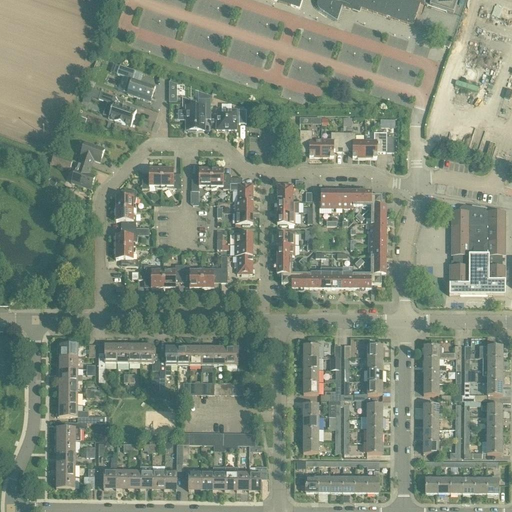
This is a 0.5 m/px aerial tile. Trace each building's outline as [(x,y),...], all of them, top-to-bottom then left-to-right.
[(271,0),(299,9),(302,0),(271,0)] [(318,0),(317,3),(317,5),(317,7),(318,9),(320,10),(337,22),(342,7),(352,11),(353,9),(358,10),(359,8),(413,26),(420,4),(424,5),(426,0),(318,0)] [(457,0),(427,0),(426,6),(453,15),(457,0)] [(114,65),(111,74),(117,76),(128,80),(124,93),(128,95),(128,96),(150,104),(156,89),(133,81),(136,73),(120,67),(114,65)] [(114,106),(109,120),(115,122),(115,123),(125,126),(131,128),(134,121),(135,120),(134,120),(137,113),(122,108),(124,101),(102,93),(99,101),(114,106)] [(188,132),(188,134),(197,134),(197,132),(205,132),(205,117),(211,117),(211,101),(199,101),(199,108),(186,108),(186,113),(185,113),(185,122),(186,122),(186,132),(188,132)] [(217,112),(217,132),(224,132),(225,132),(229,132),(230,132),(237,132),(237,112),(217,112)] [(300,133),(299,151),(309,151),(309,154),(309,159),(321,159),(321,142),(314,142),(312,140),(312,133),(300,132),(300,133)] [(333,155),(343,155),(343,135),(331,135),(331,142),(321,142),(321,159),(333,160),(333,155)] [(352,159),(364,160),(365,142),(355,142),(355,135),(343,135),(343,155),(352,155),(352,159)] [(386,155),(387,135),(374,135),(374,142),(365,142),(364,160),(377,160),(377,155),(386,155)] [(86,145),(79,164),(90,168),(93,162),(100,165),(105,151),(86,145)] [(88,176),(90,168),(79,164),(71,161),(70,164),(78,167),(72,185),(91,192),(96,178),(88,176)] [(156,190),(161,192),(162,171),(149,171),(149,176),(142,176),(142,191),(150,191),(150,189),(156,189),(156,190)] [(162,171),(161,192),(167,190),(173,191),(181,191),(181,176),(174,176),(174,171),(162,171)] [(192,179),(192,194),(200,194),(200,189),(206,189),(206,191),(211,192),(212,171),(199,171),(199,177),(199,179),(192,179)] [(212,171),(211,192),(217,191),(217,189),(223,189),(223,192),(231,192),(231,180),(231,179),(224,179),(224,177),(224,171),(212,171)] [(450,268),(450,298),(506,298),(506,268),(502,268),(502,258),(506,258),(506,229),(506,214),(511,196),(511,195),(461,179),(456,194),(451,195),(451,213),(452,213),(452,214),(453,214),(453,228),(452,228),(452,229),(453,229),(452,257),(452,258),(458,258),(457,262),(456,263),(454,263),(453,265),(452,266),(451,268),(450,268)] [(230,193),(238,193),(238,204),(235,204),(235,205),(253,205),(253,186),(243,186),(243,180),(231,180),(231,192),(230,193)] [(278,187),(278,205),(293,205),(293,187),(278,187)] [(116,211),(136,212),(136,211),(136,208),(135,206),(136,204),(136,202),(136,201),(136,199),(136,192),(122,192),(122,199),(116,199),(116,211)] [(321,211),(327,211),(326,213),(331,214),(332,211),(332,193),(321,193),(321,211)] [(332,193),(332,211),(342,211),(342,193),(332,193)] [(342,193),(342,211),(354,211),(354,209),(354,193),(342,193)] [(372,193),(354,193),(354,209),(372,209),(382,198),(372,198),(372,193)] [(382,208),(382,198),(372,209),(372,226),(387,226),(387,208),(382,208)] [(235,205),(235,216),(253,216),(253,205),(235,205)] [(278,205),(278,215),(295,216),(295,215),(298,215),(299,205),(293,205),(278,205)] [(121,224),(121,230),(124,230),(136,230),(136,223),(134,223),(134,217),(135,217),(136,215),(136,212),(116,211),(116,223),(121,224)] [(295,227),(295,216),(278,215),(278,227),(280,227),(280,228),(288,228),(288,227),(295,227)] [(253,216),(235,216),(235,226),(242,226),(242,228),(251,228),(251,227),(253,227),(253,216)] [(387,226),(372,226),(369,226),(369,236),(387,237),(387,226)] [(116,237),(116,250),(136,250),(136,248),(136,245),(135,244),(137,244),(138,238),(136,238),(136,230),(124,230),(124,237),(121,237),(116,237)] [(235,236),(235,247),(253,247),(253,236),(251,236),(251,235),(242,235),(242,236),(235,236)] [(278,236),(278,247),(295,248),(295,237),(288,237),(288,235),(280,235),(280,236),(278,236)] [(369,236),(369,247),(386,248),(387,237),(369,236)] [(235,258),(238,258),(253,258),(253,247),(235,247),(235,258)] [(278,247),(278,258),(293,258),(295,258),(295,248),(278,247)] [(386,259),(386,248),(369,247),(369,259),(371,259),(386,259)] [(121,262),(121,269),(138,269),(138,262),(133,262),(133,256),(135,256),(135,255),(136,252),(136,250),(116,250),(116,262),(121,262)] [(253,258),(238,258),(238,265),(235,265),(234,269),(238,269),(238,276),(253,276),(253,258)] [(282,277),(282,287),(293,276),(293,258),(278,258),(277,277),(282,277)] [(371,259),(371,277),(382,287),(382,277),(386,277),(386,259),(371,259)] [(151,290),(163,290),(164,270),(162,270),(160,271),(158,271),(158,273),(152,273),(152,267),(145,267),(144,274),(144,281),(144,282),(150,282),(151,284),(151,290)] [(163,290),(176,290),(176,285),(182,285),(183,267),(176,267),(176,273),(170,273),(170,271),(168,271),(166,270),(164,270),(163,290)] [(190,285),(190,290),(202,291),(202,270),(200,270),(198,271),(196,271),(196,273),(191,273),(191,267),(183,267),(182,285),(190,285)] [(202,270),(202,291),(214,291),(214,285),(214,283),(221,283),(222,271),(214,271),(213,271),(211,271),(209,271),(208,272),(206,271),(204,271),(202,270)] [(332,291),(332,270),(321,270),(321,273),(321,291),(332,291)] [(342,270),(332,270),(332,291),(342,292),(342,270)] [(310,274),(310,276),(310,291),(321,291),(321,273),(315,273),(310,273),(310,274)] [(353,273),(342,273),(342,292),(353,292),(353,276),(353,273)] [(292,287),(292,291),(310,291),(310,276),(293,276),(282,287),(292,287)] [(353,276),(353,292),(372,292),(372,287),(382,287),(371,277),(353,276)] [(142,345),(142,347),(142,349),(141,349),(141,365),(152,366),(151,373),(153,373),(153,385),(159,385),(159,357),(154,357),(154,347),(151,347),(151,346),(142,345)] [(106,346),(106,347),(105,347),(105,355),(99,355),(99,384),(105,385),(105,365),(117,365),(117,349),(118,349),(118,347),(112,347),(112,346),(106,346)] [(130,346),(130,347),(129,347),(129,365),(141,365),(141,349),(142,349),(142,347),(136,347),(136,346),(130,346)] [(78,347),(59,347),(59,352),(62,352),(62,359),(59,359),(78,359),(78,347)] [(117,365),(129,365),(129,347),(124,347),(124,349),(118,349),(117,349),(117,365)] [(166,347),(166,349),(165,349),(165,357),(159,357),(159,385),(159,397),(162,397),(162,391),(166,391),(166,377),(171,377),(171,368),(178,368),(178,352),(178,349),(173,349),(173,347),(166,347)] [(303,347),(303,360),(319,359),(319,347),(317,347),(311,347),(303,347)] [(190,349),(190,368),(202,368),(202,348),(202,349),(196,349),(196,352),(190,352),(190,349)] [(202,368),(202,374),(214,374),(214,368),(214,352),(214,349),(209,349),(209,348),(202,348),(202,368)] [(367,348),(367,360),(382,360),(382,348),(367,348)] [(441,349),(439,349),(439,348),(424,348),(423,360),(439,360),(452,360),(456,360),(460,360),(460,348),(455,348),(455,356),(441,356),(441,349)] [(487,348),(487,360),(503,361),(503,348),(487,348)] [(178,368),(190,368),(190,349),(184,349),(184,352),(178,352),(178,368)] [(214,368),(226,368),(226,352),(226,349),(220,349),(220,352),(214,352),(214,368)] [(226,368),(238,368),(238,349),(232,349),(232,352),(226,352),(226,368)] [(62,371),(59,371),(78,371),(78,359),(59,359),(59,365),(62,365),(62,371)] [(303,360),(303,372),(319,372),(319,359),(303,360)] [(367,360),(367,372),(382,372),(382,360),(367,360)] [(439,368),(439,360),(423,360),(423,372),(439,372),(439,373),(446,373),(446,368),(439,368)] [(483,360),(483,372),(487,372),(503,373),(503,361),(487,360),(483,360)] [(62,383),(59,383),(78,383),(78,371),(59,371),(59,377),(62,377),(62,383)] [(303,372),(303,384),(318,384),(319,372),(303,372)] [(367,372),(367,384),(382,384),(382,372),(367,372)] [(438,384),(439,373),(439,372),(423,372),(423,384),(438,384)] [(502,385),(503,373),(487,372),(483,372),(483,378),(487,378),(487,384),(502,385)] [(59,395),(78,395),(78,383),(59,383),(59,389),(62,389),(62,395),(59,395)] [(349,396),(349,383),(347,383),(346,385),(344,385),(344,396),(342,396),(342,403),(356,403),(362,403),(362,396),(354,396),(349,396)] [(451,403),(462,403),(462,396),(460,396),(460,383),(458,383),(458,385),(456,385),(455,397),(451,397),(451,403)] [(303,396),(318,396),(318,384),(303,384),(303,396)] [(340,396),(340,384),(335,384),(335,385),(335,396),(330,396),(330,403),(342,403),(342,396),(340,396)] [(382,384),(367,384),(367,397),(382,397),(382,384)] [(438,397),(438,385),(438,384),(423,384),(423,397),(438,397)] [(462,403),(464,403),(469,403),(474,403),(474,397),(469,397),(469,384),(466,384),(466,385),(464,385),(464,396),(462,396),(462,403)] [(487,384),(487,397),(502,397),(502,385),(487,384)] [(59,407),(78,408),(78,395),(59,395),(59,401),(61,401),(61,407),(59,407)] [(303,406),(303,419),(318,419),(318,406),(303,406)] [(87,414),(78,414),(78,408),(59,407),(59,413),(61,413),(61,419),(59,419),(59,420),(79,420),(79,425),(87,425),(87,426),(105,426),(105,419),(87,419),(87,414)] [(367,407),(367,419),(382,419),(382,407),(367,407)] [(423,419),(439,419),(443,419),(443,415),(439,415),(439,407),(423,407),(423,419)] [(487,407),(487,419),(502,419),(502,407),(487,407)] [(303,419),(303,431),(318,431),(318,419),(303,419)] [(344,419),(344,431),(349,431),(353,431),(354,430),(354,427),(353,426),(349,426),(349,419),(344,419)] [(367,419),(367,431),(382,431),(382,419),(367,419)] [(423,419),(423,431),(438,431),(439,419),(423,419)] [(487,419),(487,431),(502,431),(502,419),(487,419)] [(55,436),(55,442),(57,442),(57,443),(80,443),(80,432),(87,432),(87,426),(87,425),(79,425),(64,425),(64,430),(57,430),(57,436),(55,436)] [(303,431),(303,443),(319,443),(318,431),(303,431)] [(367,431),(367,443),(382,443),(382,431),(367,431)] [(423,431),(423,443),(438,443),(438,431),(423,431)] [(474,432),(469,432),(469,431),(464,431),(464,443),(469,443),(469,435),(474,435),(474,432)] [(487,431),(487,443),(502,443),(502,431),(487,431)] [(231,436),(225,436),(225,448),(226,448),(226,453),(237,453),(237,448),(231,448),(231,436)] [(55,448),(55,454),(57,454),(57,455),(75,455),(75,444),(80,444),(80,443),(57,443),(57,448),(55,448)] [(303,443),(303,455),(319,455),(319,443),(303,443)] [(367,443),(367,455),(382,455),(382,443),(367,443)] [(423,443),(423,456),(438,456),(438,443),(423,443)] [(450,454),(450,460),(460,460),(460,443),(455,443),(455,454),(450,454)] [(482,461),(482,456),(469,456),(469,443),(464,443),(464,456),(464,460),(482,461)] [(482,444),(482,448),(487,448),(487,455),(502,456),(502,443),(487,443),(487,444),(482,444)] [(138,447),(129,447),(129,455),(138,455),(138,447)] [(56,466),(75,467),(75,455),(57,455),(56,460),(59,460),(59,466),(56,466)] [(367,471),(379,471),(379,463),(366,463),(366,468),(367,468),(367,471)] [(56,478),(75,479),(75,467),(56,466),(56,472),(59,472),(59,478),(56,478)] [(140,474),(140,492),(145,493),(145,490),(152,490),(152,493),(152,469),(141,468),(140,474)] [(152,469),(152,493),(157,493),(157,490),(164,491),(163,493),(164,493),(164,475),(164,469),(152,469)] [(224,492),(224,494),(225,494),(225,469),(213,469),(213,475),(213,494),(218,494),(218,492),(224,492)] [(236,494),(237,494),(237,476),(238,469),(225,469),(225,494),(230,494),(230,492),(236,492),(236,494)] [(256,469),(256,476),(249,476),(249,495),(253,495),(254,492),(260,492),(260,495),(261,482),(267,482),(267,469),(256,469)] [(104,474),(104,492),(110,492),(110,489),(116,490),(116,492),(117,474),(104,474)] [(128,490),(128,492),(128,474),(117,474),(116,492),(121,492),(122,490),(128,490)] [(140,490),(140,492),(140,474),(128,474),(128,492),(133,492),(133,490),(140,490)] [(374,474),(374,480),(366,480),(366,495),(378,495),(378,474),(374,474)] [(176,493),(176,475),(164,475),(164,493),(169,493),(169,491),(175,491),(175,493),(176,493)] [(189,475),(188,493),(194,494),(194,491),(200,491),(200,494),(201,494),(201,475),(189,475)] [(212,491),(212,494),(213,494),(213,475),(201,475),(201,494),(206,494),(206,491),(212,491)] [(248,495),(249,495),(249,476),(237,476),(237,494),(242,495),(242,492),(248,492),(248,495)] [(56,491),(75,491),(75,479),(56,478),(56,484),(59,484),(59,490),(56,490),(56,491)] [(88,491),(94,491),(94,479),(88,479),(84,479),(84,485),(88,485),(88,491)] [(306,495),(318,495),(318,480),(306,480),(306,481),(306,493),(306,495)] [(318,495),(330,495),(330,480),(318,480),(318,495)] [(330,495),(342,495),(342,480),(330,480),(330,495)] [(342,495),(354,495),(354,480),(342,480),(342,495)] [(354,495),(366,495),(366,480),(354,480),(354,495)] [(425,496),(438,496),(438,481),(425,481),(425,496)] [(438,496),(450,496),(450,481),(438,481),(438,496)] [(450,496),(462,496),(462,481),(450,481),(450,496)] [(462,496),(474,496),(474,481),(462,481),(462,496)] [(474,496),(486,496),(486,481),(474,481),(474,496)] [(499,481),(486,481),(486,496),(499,496),(499,481)]
